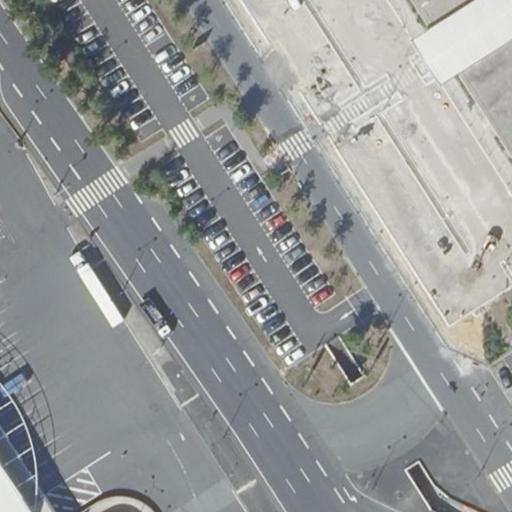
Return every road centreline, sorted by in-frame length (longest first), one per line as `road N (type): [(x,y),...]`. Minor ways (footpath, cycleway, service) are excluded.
road 1 (unclassified): [(0,29),(326,504)]
road 2 (unclassified): [(511,477),(206,0)]
road 3 (unknown): [(446,375),(480,285),(485,245),(330,0)]
